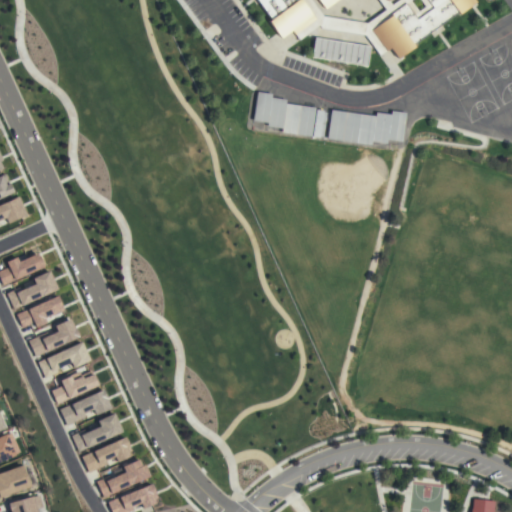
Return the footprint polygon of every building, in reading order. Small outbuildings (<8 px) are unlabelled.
[(474,0),(476,2),(459,14),(457,11),(412,44),(415,47),(398,59),(390,48),(379,56),(364,35),(321,29),(319,26),(299,40),(292,30),(281,38),(269,21),(270,20),(256,0),(474,0)] [(311,57),(315,37),(370,46),(367,66),(311,57)] [(281,132),(281,129),(267,126),(267,123),(252,121),(256,92),(271,94),(270,97),(285,99),(285,103),(314,107),(310,137),(281,132)] [(315,109),(323,110),(319,138),(311,137),(315,109)] [(326,139),(330,110),(375,116),(375,112),(390,114),(390,110),(405,113),(401,142),(386,140),(386,144),(371,141),(371,145),(326,139)] [(0,199),(12,195),(5,177),(0,178),(0,199)] [(5,223),(25,216),(17,198),(0,204),(0,221),(4,220),(5,223)] [(6,267),(0,270),(0,283),(1,285),(42,267),(36,253),(17,262),(14,257),(4,262),(6,267)] [(10,308),(55,292),(49,275),(4,291),(10,308)] [(14,314),(20,328),(32,323),(33,326),(63,314),(56,296),(14,314)] [(77,338),(69,319),(52,326),(54,330),(27,341),(33,356),(77,338)] [(36,362),(43,379),(87,360),(80,343),(36,362)] [(96,387),(90,373),(71,380),(69,376),(58,380),(60,386),(49,391),(54,404),(96,387)] [(93,415),(109,409),(102,391),(57,408),(64,425),(83,418),(82,412),(90,409),(93,415)] [(95,421),(97,426),(70,437),(76,451),(120,432),(112,413),(95,421)] [(14,455),(0,461),(0,435),(4,434),(14,455)] [(79,455),(85,471),(114,460),(114,462),(131,455),(124,438),(79,455)] [(147,478),(139,459),(120,466),(122,472),(95,483),(101,497),(147,478)] [(0,496),(0,472),(20,465),(23,474),(25,473),(29,486),(0,496)] [(105,502),(109,511),(130,511),(156,502),(149,484),(105,502)] [(35,511),(9,511),(7,503),(31,496),(35,511)] [(491,511),(470,511),(472,499),(493,501),(491,511)]
